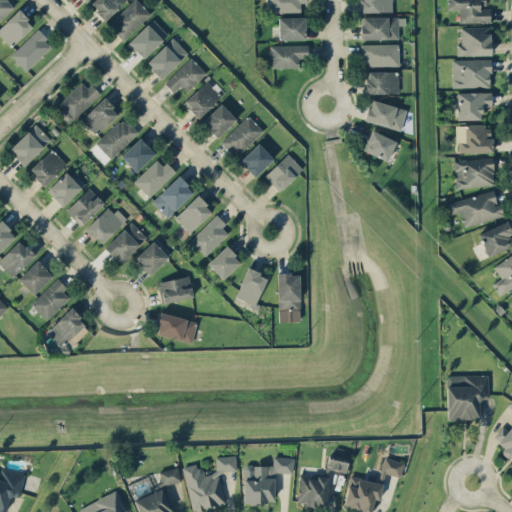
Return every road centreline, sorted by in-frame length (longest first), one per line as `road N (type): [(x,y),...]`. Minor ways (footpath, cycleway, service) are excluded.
road 1 (residential): [(42,0),(270,230)]
road 2 (residential): [(118,305),(0,185)]
